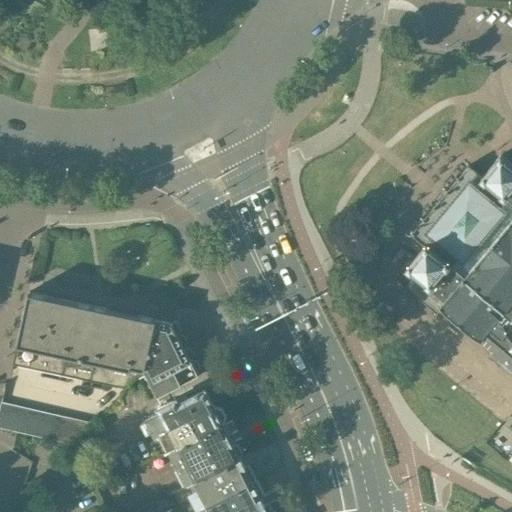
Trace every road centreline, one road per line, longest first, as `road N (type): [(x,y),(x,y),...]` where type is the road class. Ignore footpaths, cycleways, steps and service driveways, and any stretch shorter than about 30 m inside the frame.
road 1 (residential): [(139,198),(171,207),(190,224),(286,420),(314,511)]
road 2 (primary): [(358,511),(326,401),(272,293)]
road 3 (primary): [(272,293),(235,156),(233,83)]
road 4 (primary): [(171,160),(272,293)]
road 5 (primary): [(0,127),(73,141),(147,131)]
road 6 (residential): [(0,194),(87,205),(139,198)]
